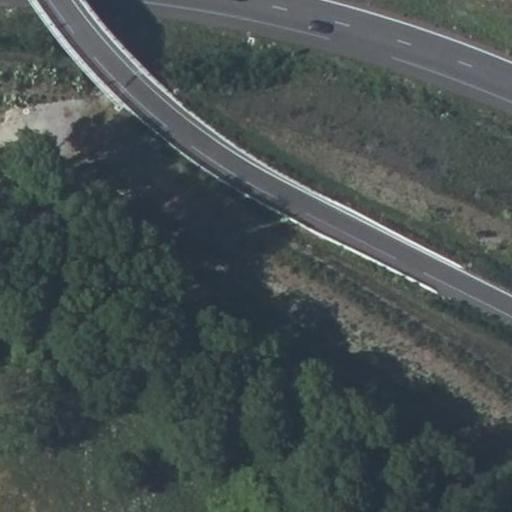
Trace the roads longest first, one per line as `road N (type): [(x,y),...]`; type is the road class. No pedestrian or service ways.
road 1 (motorway): [(59,0),(138,91),(192,136),(259,178),(511,304)]
road 2 (motorway): [(247,0),(408,39),(511,78)]
